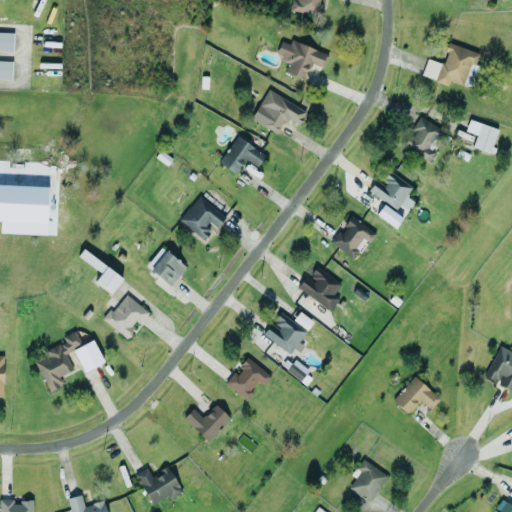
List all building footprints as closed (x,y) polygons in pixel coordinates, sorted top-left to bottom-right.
[(291,0),(289,10),(320,16),(322,5),(322,0),(291,0)] [(13,32),(0,32),(0,49),(12,50),(13,32)] [(280,41),(274,56),(288,61),(284,73),(304,79),(309,63),(323,68),(328,53),(290,40),(289,44),(280,41)] [(478,52),(447,43),(442,63),(426,58),(421,76),(448,84),(449,81),(463,84),(469,63),(474,64),(478,52)] [(11,60),(0,60),(0,78),(11,79),(11,60)] [(306,111),(267,89),(250,118),(275,133),(284,118),(297,126),(306,111)] [(403,148),(429,162),(434,151),(429,148),(439,127),(419,117),(403,148)] [(464,131),(475,135),(471,146),(489,152),(497,129),(468,119),(464,131)] [(244,159),(256,166),(264,154),(235,136),(218,163),(235,173),(244,159)] [(367,191),(383,203),(375,214),(395,228),(413,201),(405,196),(411,187),(388,170),(380,182),(376,178),(367,191)] [(224,217),(198,195),(178,220),(203,240),(212,228),(214,229),(224,217)] [(362,239),(368,243),(375,234),(351,216),(340,232),(337,230),(329,242),(352,258),(358,249),(355,247),(362,239)] [(338,298),(333,294),(340,283),(315,266),(307,277),(304,275),(296,287),(329,310),(338,298)] [(137,323),(138,324),(148,313),(125,293),(103,319),(124,338),(137,323)] [(261,335),(290,353),(305,330),(279,312),(271,324),(269,323),(261,335)] [(72,370),(64,352),(80,345),(74,331),(62,336),(64,341),(48,348),(50,354),(34,361),(47,391),(63,385),(59,376),(72,370)] [(83,372),(103,361),(91,339),(71,350),(83,372)] [(511,388),(511,351),(498,345),(484,376),(498,382),(497,385),(511,391),(511,388)] [(258,382),(263,385),(270,376),(247,357),(235,372),(233,371),(224,383),(244,399),(258,382)] [(309,369),(292,360),(285,372),(302,381),(309,369)] [(391,400),(406,414),(419,400),(429,409),(438,399),(413,376),(391,400)] [(207,442),(229,418),(214,404),(202,417),(192,408),(182,418),(207,442)] [(145,467),(134,474),(151,504),(167,495),(170,499),(181,492),(166,466),(150,475),(145,467)]
